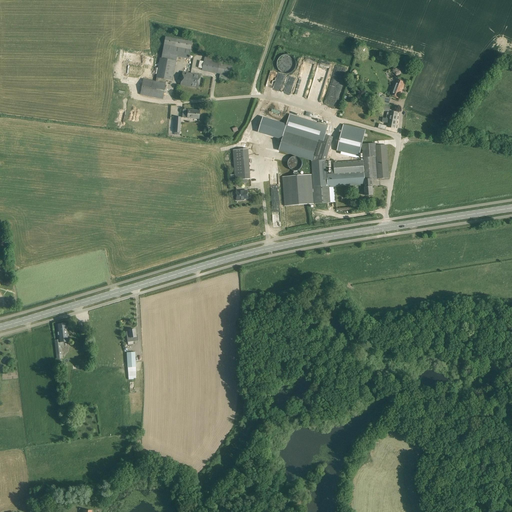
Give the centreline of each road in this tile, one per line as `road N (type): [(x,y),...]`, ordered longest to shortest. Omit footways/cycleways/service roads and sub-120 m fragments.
road 1 (secondary): [(384,228),(268,249),(0,328)]
road 2 (unclassified): [(384,228),(398,146),(389,134),(267,98),(179,103)]
road 3 (secondary): [(511,208),(384,228)]
